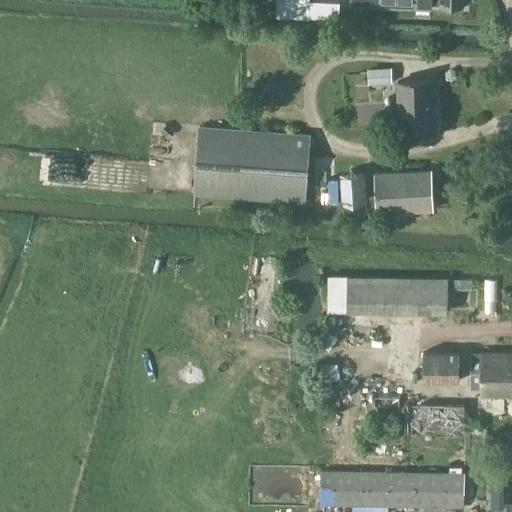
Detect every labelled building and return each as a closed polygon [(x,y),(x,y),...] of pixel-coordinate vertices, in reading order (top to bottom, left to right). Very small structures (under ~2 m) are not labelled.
[(273,0),(273,14),(318,16),(319,0),(311,0),(273,0)] [(349,0),(350,6),(430,9),(430,1),(439,2),(439,6),(462,7),(461,0),(349,0)] [(391,66),(367,67),(367,83),(391,82),(391,66)] [(431,81),(397,83),(399,129),(433,127),(431,81)] [(309,136),(199,127),(194,194),(304,203),(309,136)] [(430,171),(374,173),(375,213),(431,211),(430,171)] [(447,282),(346,280),(346,312),(447,314),(447,282)] [(458,352),(422,352),(422,381),(458,380),(458,352)] [(511,352),(469,352),(469,387),(479,387),(479,394),(511,394),(511,352)] [(463,405),(403,404),(403,433),(476,434),(476,421),(463,421),(463,405)] [(463,474),(319,473),(319,505),(463,507),(463,474)]
